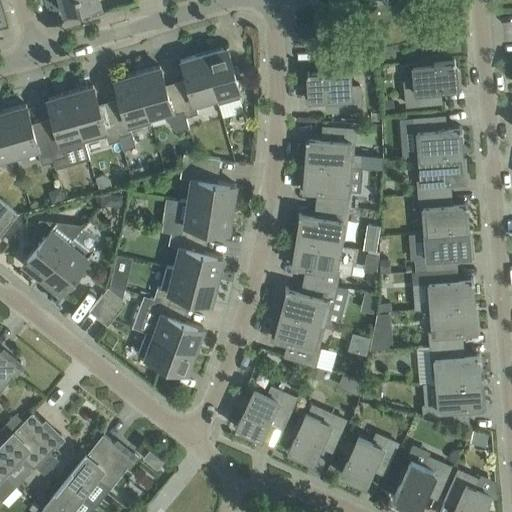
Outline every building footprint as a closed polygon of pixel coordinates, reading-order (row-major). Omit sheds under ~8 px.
[(107,10),(107,9),(106,9),(102,10),(99,1),(100,1),(99,0),(59,0),(64,14),(65,13),(65,11),(77,7),(80,16),(79,17),(80,18),(107,10)] [(204,53),(217,96),(219,103),(240,97),(242,97),(227,46),(204,53)] [(195,102),(217,96),(204,53),(181,59),(189,84),(178,87),(186,116),(198,113),(195,102)] [(412,61),(412,62),(414,80),(404,81),(407,105),(436,101),(435,89),(460,87),(458,71),(456,71),(455,62),(455,59),(453,59),(453,61),(432,63),(432,59),(412,61)] [(186,116),(178,87),(167,90),(160,65),(137,72),(150,115),(164,111),(165,116),(176,130),(189,126),(186,116)] [(350,85),(349,67),(330,68),(330,71),(309,72),(309,70),(307,70),(308,83),(305,83),(306,99),(331,98),(332,110),(361,109),(360,85),(350,85)] [(152,122),(150,115),(137,72),(115,78),(122,103),(111,106),(120,139),(123,149),(135,145),(130,128),(152,122)] [(120,139),(111,106),(100,109),(93,85),(70,91),(85,141),(106,135),(108,143),(120,139)] [(63,148),(85,141),(70,91),(48,98),(55,122),(44,126),(52,154),(52,155),(53,158),(65,155),(63,148)] [(393,99),(384,100),(385,111),(395,110),(393,99)] [(26,104),(4,110),(16,154),(37,147),(42,164),(54,161),(53,158),(52,155),(52,154),(44,126),(33,129),(26,104)] [(0,158),(16,154),(4,110),(0,111),(0,158)] [(413,118),(399,119),(400,132),(414,131),(416,148),(418,148),(419,155),(462,152),(461,129),(462,128),(462,126),(441,128),(440,116),(413,118)] [(305,163),(349,166),(349,159),(352,159),(355,128),(328,126),(327,138),(306,137),(306,139),(307,139),(305,163)] [(182,164),(219,169),(220,158),(184,152),(182,164)] [(419,194),(446,192),(445,180),(467,178),(465,161),(463,161),(462,152),(419,155),(421,180),(418,180),(419,194)] [(347,191),(349,166),(305,163),(305,172),(302,171),(301,188),(323,190),(321,203),(348,206),(350,191),(347,191)] [(217,181),(219,169),(182,164),(180,176),(191,178),(188,200),(232,207),(236,184),(217,181)] [(103,175),(97,177),(100,188),(111,185),(110,178),(103,175)] [(425,231),(468,228),(466,204),(468,204),(468,202),(447,204),(446,192),(419,194),(422,224),(424,224),(425,231)] [(0,216),(9,206),(0,199),(0,216)] [(162,230),(171,232),(201,238),(203,226),(229,230),(232,207),(188,200),(180,199),(177,216),(164,214),(162,230)] [(343,238),(348,206),(321,203),(320,216),(299,213),(298,214),(300,215),(296,238),(339,245),(341,238),(343,238)] [(9,206),(0,216),(0,235),(18,213),(9,206)] [(128,213),(126,222),(137,224),(138,216),(128,213)] [(42,277),(69,241),(52,228),(57,222),(56,221),(23,262),(42,277)] [(417,270),(425,270),(452,267),(451,255),(472,254),(471,237),(469,237),(468,228),(425,231),(427,256),(416,257),(417,270)] [(198,250),(201,238),(171,232),(169,243),(179,246),(174,267),(167,265),(167,266),(217,279),(223,256),(198,250)] [(364,249),(377,251),(379,236),(366,234),(364,249)] [(69,241),(42,277),(60,292),(93,250),(92,250),(74,236),(69,241)] [(336,269),(339,245),(296,238),(295,247),(293,247),(290,263),(312,267),(309,279),(336,285),(338,270),(336,269)] [(380,258),(379,272),(389,271),(389,258),(380,258)] [(211,302),(217,279),(167,266),(161,287),(158,286),(154,297),(150,296),(183,307),(186,295),(211,302)] [(431,307),(474,304),(472,280),(474,280),(474,278),(453,280),(452,267),(425,270),(427,300),(430,300),(431,307)] [(109,283),(109,284),(123,288),(126,289),(129,277),(112,273),(109,283)] [(327,316),(336,285),(309,279),(306,292),(286,287),(285,288),(287,289),(281,312),(323,323),(325,316),(327,316)] [(108,286),(89,310),(99,317),(117,294),(118,294),(123,288),(109,284),(108,286)] [(126,301),(118,294),(117,294),(99,317),(108,325),(126,301)] [(179,318),(183,307),(150,296),(147,307),(154,310),(146,331),(195,349),(204,327),(179,318)] [(391,302),(379,302),(380,310),(391,309),(391,302)] [(431,345),(457,343),(457,331),(478,329),(477,313),(475,313),(474,304),(431,307),(433,332),(430,332),(431,345)] [(317,347),(323,323),(281,312),(278,321),(276,320),(272,336),(293,342),(289,357),(312,363),(315,364),(319,347),(317,347)] [(393,324),(392,313),(378,314),(376,325),(393,324)] [(187,371),(195,349),(146,331),(139,352),(138,352),(138,353),(187,371)] [(352,332),(347,349),(365,354),(370,338),(352,332)] [(437,383),(480,379),(478,356),(480,356),(480,354),(458,355),(457,343),(431,345),(433,376),(436,376),(437,382),(420,382),(437,383)] [(0,392),(15,373),(20,367),(18,365),(21,361),(20,360),(17,364),(9,358),(0,350),(0,392)] [(312,363),(309,375),(321,378),(324,367),(315,364),(312,363)] [(437,418),(464,425),(463,407),(484,405),(483,388),(481,389),(480,379),(437,383),(420,382),(419,383),(421,383),(423,404),(420,404),(421,413),(419,413),(419,414),(437,418)] [(364,381),(362,396),(380,398),(383,383),(364,381)] [(254,388),(250,397),(247,395),(240,410),(243,411),(237,425),(236,424),(235,426),(246,431),(245,433),(260,440),(270,417),(281,422),(293,395),(272,385),(268,394),(254,388)] [(298,454),(297,457),(312,463),(322,440),(334,445),(346,418),(313,404),(309,412),(306,411),(302,420),(299,418),(293,433),(296,434),(290,448),(288,448),(287,449),(298,454)] [(0,465),(5,470),(21,453),(34,466),(33,466),(34,467),(36,465),(43,472),(57,457),(50,450),(55,445),(60,440),(58,438),(62,434),(61,433),(57,437),(50,430),(50,429),(32,412),(23,421),(9,435),(0,444),(0,465)] [(23,421),(16,414),(1,429),(9,435),(23,421)] [(1,429),(0,430),(0,444),(9,435),(1,429)] [(340,473),(351,478),(350,480),(365,486),(375,464),(386,469),(398,442),(376,432),(372,441),(359,435),(355,443),(351,442),(345,456),(348,458),(342,472),(340,471),(340,473)] [(65,480),(81,493),(96,475),(110,486),(109,487),(110,488),(129,465),(129,464),(134,458),(131,456),(135,452),(134,452),(131,455),(103,433),(65,480)] [(150,449),(143,457),(157,468),(164,460),(150,449)] [(403,501),(402,503),(417,510),(427,487),(438,492),(450,465),(427,455),(423,464),(411,458),(407,467),(404,465),(397,480),(401,481),(394,495),(393,494),(392,496),(403,501)] [(485,511),(489,504),(486,502),(490,493),(476,487),(480,478),(459,469),(446,496),(458,501),(452,511),(485,511)] [(154,481),(140,470),(135,476),(149,488),(154,481)] [(66,511),(81,493),(65,480),(53,495),(44,506),(43,507),(39,511),(66,511)] [(37,489),(32,494),(44,506),(53,495),(46,488),(37,489)] [(36,500),(29,508),(33,511),(39,511),(43,507),(36,500)]
